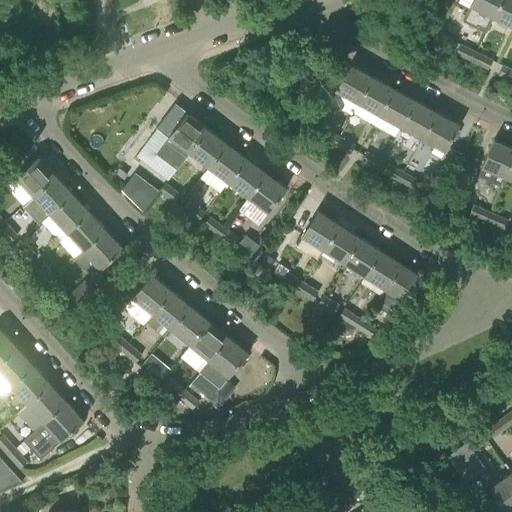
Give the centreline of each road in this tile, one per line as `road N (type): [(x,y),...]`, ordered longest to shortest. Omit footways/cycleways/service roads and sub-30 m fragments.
road 1 (residential): [(488,313),(475,283),(180,77),(169,47)]
road 2 (residential): [(306,393),(290,356),(160,250),(43,126),(32,93)]
road 3 (residential): [(511,121),(330,28),(312,0)]
road 4 (residential): [(143,456),(0,285)]
road 5 (residential): [(306,393),(488,313)]
road 6 (residential): [(143,456),(306,393)]
road 7 (residential): [(32,93),(169,47)]
road 8 (residential): [(169,47),(297,0)]
